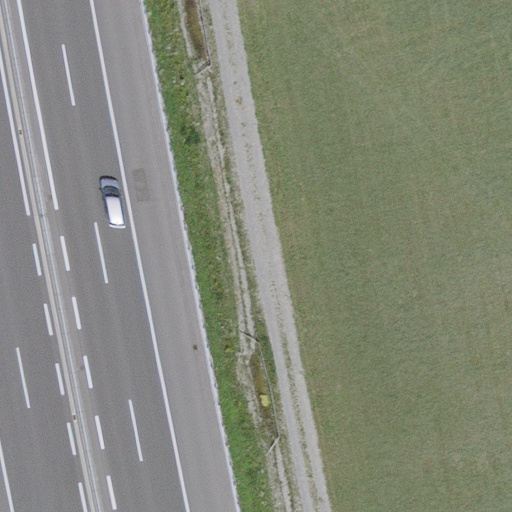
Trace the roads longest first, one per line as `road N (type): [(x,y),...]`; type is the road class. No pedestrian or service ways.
road 1 (motorway): [(151,511),(55,0)]
road 2 (track): [(220,0),(314,511)]
road 3 (motorway): [(0,257),(49,511)]
